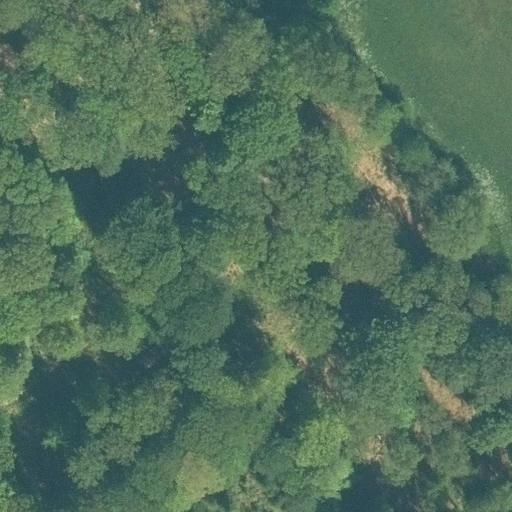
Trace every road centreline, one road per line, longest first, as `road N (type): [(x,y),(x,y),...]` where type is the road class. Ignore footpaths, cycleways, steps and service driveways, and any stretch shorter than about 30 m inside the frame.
road 1 (track): [(248,384),(117,205),(114,188),(131,158),(218,91),(240,44),(300,0)]
road 2 (track): [(69,511),(228,390),(248,384),(361,511)]
